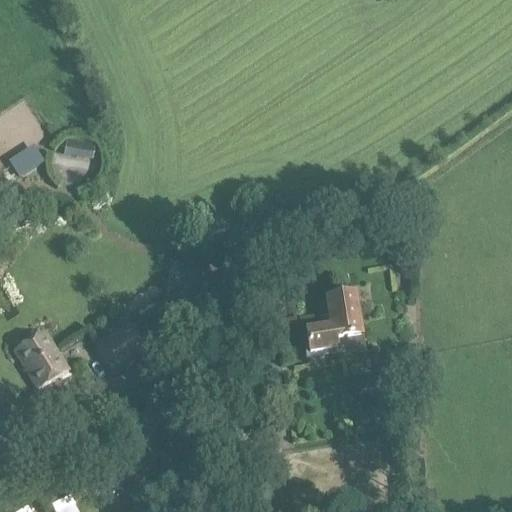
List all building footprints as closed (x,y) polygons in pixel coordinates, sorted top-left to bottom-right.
[(90,162),(92,147),(62,142),(60,157),(90,162)] [(176,266),(166,305),(195,312),(205,273),(176,266)] [(333,329),(307,333),(311,356),(328,353),(328,358),(339,357),(339,355),(351,353),(352,356),(363,354),(354,298),(328,302),(333,329)] [(129,327),(93,350),(111,378),(147,356),(145,354),(131,331),(129,327)] [(239,331),(217,335),(224,372),(247,367),(239,331)] [(39,337),(11,357),(36,394),(65,374),(39,337)] [(210,369),(176,388),(185,407),(220,389),(216,380),(210,369)] [(270,400),(255,403),(259,433),(275,431),(270,400)] [(250,401),(233,404),(240,439),(257,435),(250,401)] [(125,422),(120,433),(145,446),(159,420),(144,413),(136,428),(125,422)] [(208,430),(193,436),(200,454),(215,449),(208,430)] [(265,454),(256,455),(260,483),(269,482),(285,480),(281,452),(265,454)]
